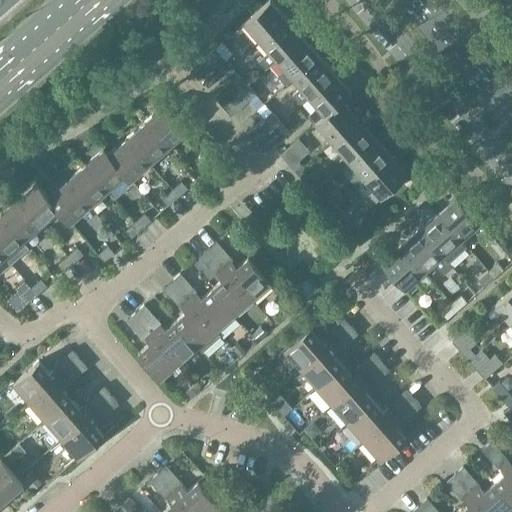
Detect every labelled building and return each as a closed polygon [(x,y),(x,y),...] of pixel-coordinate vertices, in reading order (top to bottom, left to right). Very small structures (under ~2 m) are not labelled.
[(269,0),(244,22),(261,41),(287,19),(270,0),(269,0)] [(303,37),(287,19),(261,41),(269,51),(260,59),(268,68),(277,60),(303,37)] [(319,55),(303,37),(277,60),(285,69),(277,75),(285,85),(319,55)] [(215,48),(204,58),(197,64),(189,71),(197,81),(217,64),(223,58),(215,48)] [(300,104),(309,96),(335,73),(319,55),(285,85),(284,86),(300,104)] [(335,73),(309,96),(311,99),(318,106),(309,115),(317,123),(342,100),(352,92),(335,73)] [(239,75),(232,81),(240,91),(247,85),(239,75)] [(214,96),(223,106),(240,91),(232,81),(214,96)] [(247,85),(240,91),(249,100),(256,94),(247,85)] [(240,91),(223,106),(230,115),(249,100),(240,91)] [(317,123),(333,142),(359,119),(342,100),(317,123)] [(163,106),(144,122),(167,147),(185,131),(163,106)] [(271,112),(264,118),(273,128),(280,122),(271,112)] [(247,133),(255,144),(273,128),(264,118),(247,133)] [(341,166),(349,160),(375,137),(359,119),(333,142),(341,151),(333,157),(341,166)] [(144,122),(126,137),(149,163),(167,147),(144,122)] [(280,122),(273,128),(281,138),(288,132),(280,122)] [(273,128),(255,144),(264,153),(281,138),(273,128)] [(126,137),(108,153),(126,174),(125,175),(129,180),(149,163),(126,137)] [(349,160),(365,178),(391,155),(375,137),(349,160)] [(280,155),(296,173),(303,167),(299,162),(310,153),(298,139),(280,155)] [(103,148),(85,164),(107,190),(125,175),(126,174),(108,153),(103,148)] [(361,183),(359,189),(364,195),(371,194),(377,201),(407,174),(391,155),(365,178),(360,182),(361,183)] [(198,166),(205,173),(214,164),(208,157),(198,166)] [(85,164),(67,180),(89,205),(107,190),(85,164)] [(303,167),(296,173),(304,182),(311,176),(303,167)] [(321,176),(309,186),(313,191),(325,180),(321,176)] [(330,177),(313,192),(320,200),(328,210),(335,204),(328,195),(338,186),(330,177)] [(67,180),(48,196),(59,208),(58,209),(70,222),(89,205),(67,180)] [(181,181),(171,190),(177,197),(187,188),(181,181)] [(37,183),(18,199),(40,225),(58,209),(59,208),(48,196),(37,183)] [(177,197),(171,190),(162,198),(168,205),(177,197)] [(456,196),(437,213),(460,239),(479,222),(456,196)] [(18,199),(0,214),(0,215),(22,241),(40,225),(18,199)] [(335,204),(328,210),(337,219),(344,213),(335,204)] [(144,213),(134,222),(140,229),(150,220),(144,213)] [(437,213),(419,229),(441,255),(448,263),(449,262),(467,247),(460,239),(437,213)] [(0,215),(0,251),(10,264),(29,248),(22,241),(0,215)] [(140,229),(134,222),(125,230),(131,237),(140,229)] [(419,229),(400,245),(423,271),(433,263),(443,275),(452,267),(449,262),(448,263),(441,255),(419,229)] [(217,241),(208,249),(251,298),(270,282),(248,257),(237,267),(232,261),(233,260),(217,241)] [(400,245),(381,262),(404,288),(405,287),(409,283),(414,279),(423,290),(432,282),(423,271),(400,245)] [(108,246),(98,254),(104,261),(114,252),(108,246)] [(77,247),(67,256),(73,263),(83,254),(77,247)] [(221,280),(211,289),(233,314),(251,298),(208,249),(199,257),(216,275),(217,274),(221,280)] [(0,273),(10,264),(0,251),(0,273)] [(73,263),(67,256),(58,264),(64,271),(73,263)] [(498,262),(488,271),(494,278),(503,269),(498,262)] [(494,278),(488,271),(478,280),(484,286),(494,278)] [(181,273),(172,281),(214,330),(233,314),(211,289),(200,298),(196,293),(197,292),(181,273)] [(41,279),(31,288),(37,294),(47,286),(41,279)] [(175,320),(197,345),(202,351),(220,336),(214,330),(172,281),(163,288),(180,307),(181,306),(185,311),(175,320)] [(298,288),(308,298),(315,292),(306,281),(298,288)] [(37,294),(31,288),(22,296),(28,303),(37,294)] [(511,288),(495,303),(511,322),(511,321),(511,288)] [(461,295),(451,303),(457,310),(467,301),(461,295)] [(457,310),(451,303),(441,312),(447,318),(457,310)] [(144,304),(136,312),(179,361),(197,345),(175,320),(165,330),(160,324),(161,323),(144,304)] [(179,361),(136,312),(127,320),(143,339),(144,338),(149,343),(138,353),(160,378),(179,361)] [(295,373),(301,368),(350,325),(343,316),(324,333),(325,334),(320,338),(309,327),(279,354),(295,373)] [(260,325),(252,332),(259,340),(267,333),(260,325)] [(301,368),(317,386),(342,364),(333,354),(338,349),(339,350),(358,334),(350,325),(301,368)] [(471,325),(452,342),(468,360),(475,354),(467,345),(479,334),(471,325)] [(238,341),(231,346),(240,356),(246,350),(238,341)] [(475,354),(468,360),(484,378),(502,363),(494,355),(490,359),(481,349),(475,354)] [(14,383),(30,401),(80,359),(72,350),(53,366),(54,367),(49,372),(39,361),(14,383)] [(317,386),(333,404),(382,361),(374,353),(355,369),(356,370),(351,375),(342,364),(317,386)] [(231,355),(224,361),(228,366),(235,360),(231,355)] [(30,401),(46,420),(71,398),(62,387),(67,383),(68,384),(87,367),(80,359),(30,401)] [(333,404),(349,422),(373,400),(364,390),(370,385),(371,386),(390,370),(382,361),(333,404)] [(258,372),(251,379),(257,386),(264,379),(258,372)] [(511,376),(509,373),(501,380),(508,388),(511,384),(511,376)] [(499,381),(492,387),(501,397),(507,391),(499,381)] [(196,382),(186,390),(192,397),(202,388),(196,382)] [(46,420),(62,438),(111,395),(103,386),(85,402),(86,403),(80,408),(71,398),(46,420)] [(349,422),(365,441),(413,397),(406,389),(387,405),(388,406),(383,411),(373,400),(349,422)] [(511,396),(507,391),(501,397),(509,407),(504,412),(503,412),(511,420),(511,419),(511,396)] [(111,395),(62,438),(78,457),(104,435),(94,423),(99,419),(100,420),(119,404),(111,395)] [(413,397),(365,441),(381,459),(406,437),(396,426),(401,421),(402,422),(421,406),(413,397)] [(283,399),(275,406),(283,416),(291,408),(283,399)] [(291,408),(283,416),(298,432),(308,424),(293,407),(291,408)] [(504,473),(494,482),(511,502),(511,465),(508,461),(508,460),(492,441),(482,450),(498,469),(499,468),(504,473)] [(13,448),(1,459),(11,470),(23,459),(13,448)] [(0,458),(0,495),(4,500),(23,484),(11,470),(1,459),(0,458)] [(167,465),(158,473),(191,511),(212,511),(220,505),(198,480),(187,490),(182,485),(183,484),(167,465)] [(463,466),(454,474),(488,511),(509,511),(511,510),(511,502),(494,482),(483,491),(478,486),(480,485),(463,466)] [(161,511),(191,511),(158,473),(149,480),(166,499),(167,498),(172,503),(161,511)] [(468,504),(459,511),(488,511),(454,474),(446,481),(462,500),(463,499),(468,504)] [(143,511),(130,497),(122,504),(128,511),(143,511)] [(439,511),(427,498),(419,505),(424,511),(439,511)]
